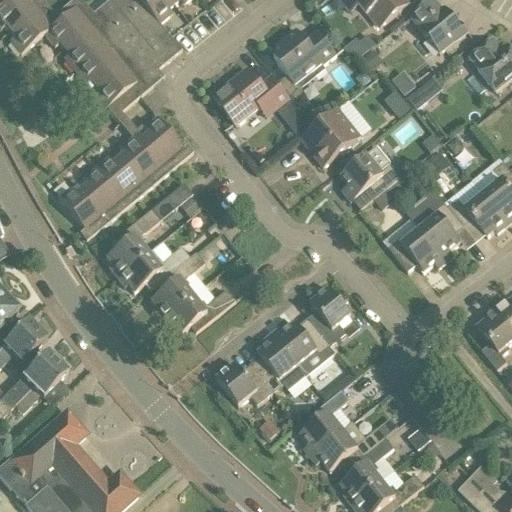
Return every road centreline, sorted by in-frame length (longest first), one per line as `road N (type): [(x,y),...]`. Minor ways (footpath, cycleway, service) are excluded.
road 1 (residential): [(281,0),(180,91),(192,120),(272,225),(300,243),(323,243),(337,258)]
road 2 (secondary): [(151,408),(61,292),(0,178)]
road 3 (residential): [(337,258),(408,350),(511,267)]
road 4 (residential): [(151,408),(337,258)]
road 5 (secondary): [(257,511),(151,408)]
